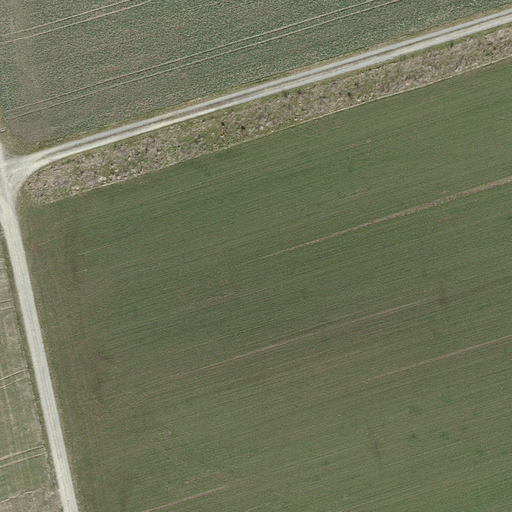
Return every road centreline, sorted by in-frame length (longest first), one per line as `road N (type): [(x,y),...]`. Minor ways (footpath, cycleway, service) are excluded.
road 1 (track): [(0,176),(511,18)]
road 2 (track): [(68,511),(0,201)]
